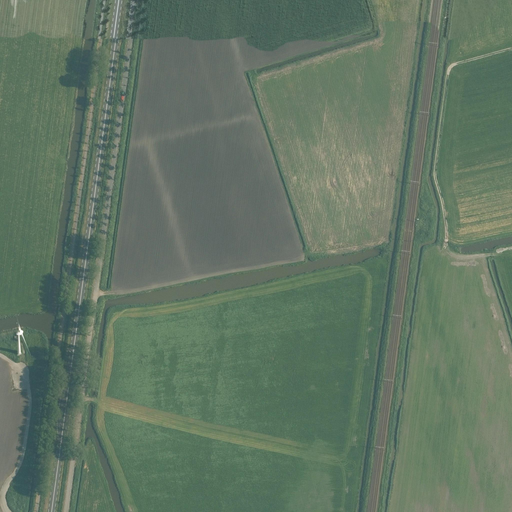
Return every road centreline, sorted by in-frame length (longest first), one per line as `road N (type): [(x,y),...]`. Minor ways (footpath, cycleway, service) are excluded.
road 1 (primary): [(49,511),(120,0)]
road 2 (unclassified): [(64,511),(134,0)]
road 3 (track): [(511,44),(448,65),(433,171),(446,230),(442,250),(458,258),(496,251)]
